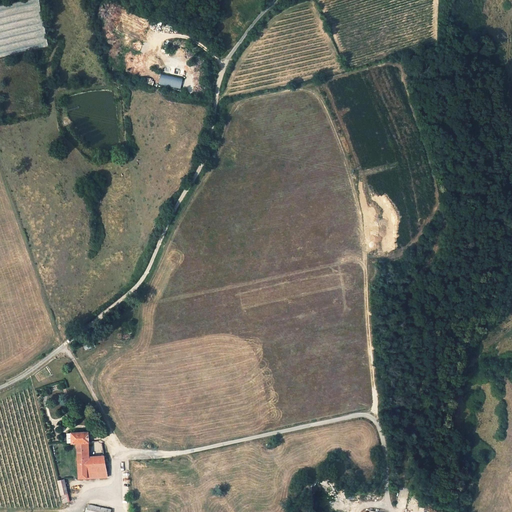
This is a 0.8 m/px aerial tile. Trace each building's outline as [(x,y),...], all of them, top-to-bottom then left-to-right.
[(183,78),(161,73),(159,85),(180,89),(183,78)] [(98,450),(86,451),(82,427),(66,428),(67,439),(71,438),(74,474),(84,473),(83,469),(104,467),(101,457),(102,456),(101,453),(99,453),(98,450)] [(53,476),(59,500),(67,498),(60,475),(53,476)] [(106,511),(108,505),(85,501),(82,511),(87,511),(106,511)] [(373,509),(371,511),(379,511),(381,502),(376,501),(374,509),(373,509)]
